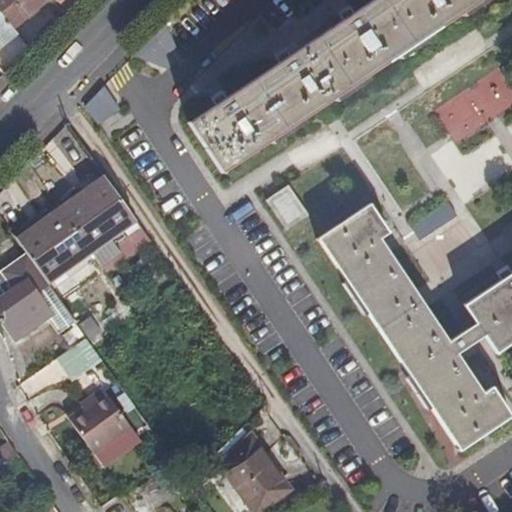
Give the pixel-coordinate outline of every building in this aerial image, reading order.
[(0,0),(0,13),(13,29),(48,0),(0,0)] [(403,51),(476,0),(378,0),(187,132),(220,179),(403,51)] [(0,47),(16,33),(13,29),(0,13),(0,47)] [(78,106),(96,127),(118,108),(100,88),(78,106)] [(108,187),(63,218),(93,260),(106,278),(126,264),(114,246),(138,229),(108,187)] [(284,187),(262,202),(282,231),(303,216),(284,187)] [(365,215),(318,247),(457,454),(507,421),(487,391),(482,396),(457,359),(480,344),(471,332),(448,346),(380,246),(384,242),(365,215)] [(93,260),(63,218),(19,250),(24,258),(49,291),(93,260)] [(0,288),(4,295),(0,297),(0,324),(20,353),(55,328),(66,344),(79,335),(61,310),(49,291),(24,258),(0,274),(0,288)] [(511,275),(461,311),(492,357),(511,343),(511,275)] [(39,369),(44,384),(67,377),(62,362),(39,369)] [(103,396),(68,422),(91,458),(128,430),(103,396)] [(253,511),(284,490),(249,439),(220,468),(250,511),(253,511)] [(15,459),(9,449),(0,455),(0,457),(6,466),(15,459)]
